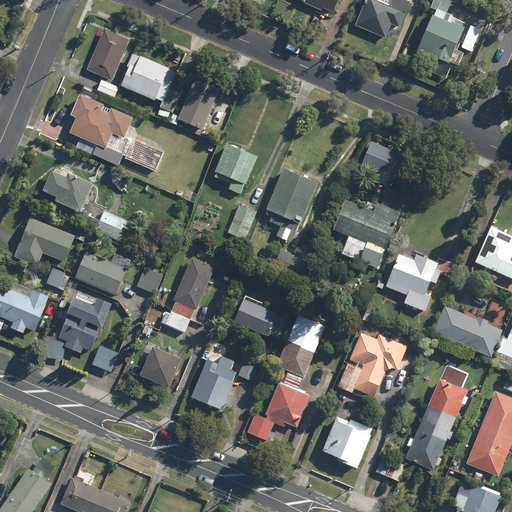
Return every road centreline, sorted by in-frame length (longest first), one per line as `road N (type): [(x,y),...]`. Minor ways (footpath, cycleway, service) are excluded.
road 1 (residential): [(475,138),(147,0)]
road 2 (tertiary): [(0,376),(321,511)]
road 3 (residential): [(0,141),(59,0)]
